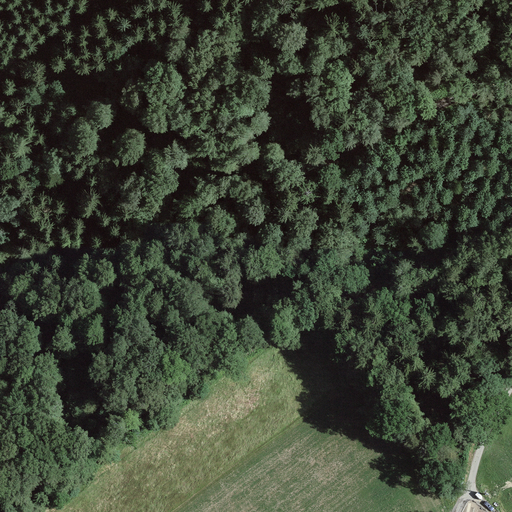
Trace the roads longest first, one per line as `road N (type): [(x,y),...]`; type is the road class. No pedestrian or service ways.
road 1 (track): [(0,290),(122,234),(307,166),(428,102),(511,84)]
road 2 (unclassified): [(455,511),(511,390)]
